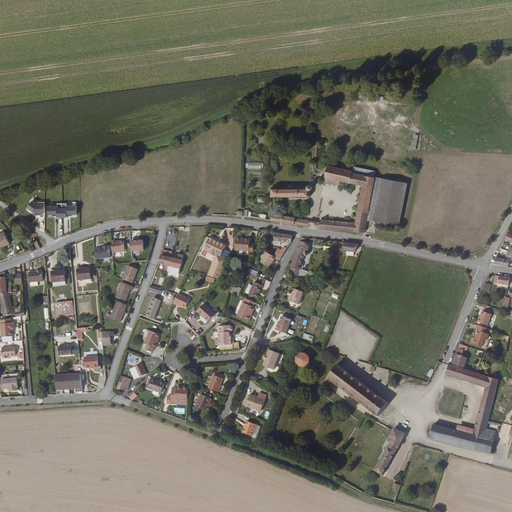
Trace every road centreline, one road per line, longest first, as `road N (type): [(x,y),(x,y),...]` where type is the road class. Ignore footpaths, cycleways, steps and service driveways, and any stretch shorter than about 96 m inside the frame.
road 1 (track): [(0,187),(175,133),(289,79),(511,44)]
road 2 (track): [(129,404),(416,511)]
road 3 (residential): [(299,231),(485,267)]
road 4 (residential): [(164,220),(105,395)]
road 5 (residential): [(0,269),(119,225),(164,220)]
road 6 (residential): [(299,231),(246,358)]
road 7 (residential): [(164,220),(299,231)]
